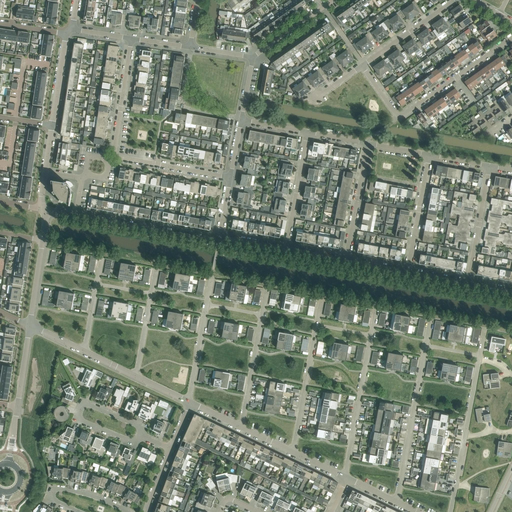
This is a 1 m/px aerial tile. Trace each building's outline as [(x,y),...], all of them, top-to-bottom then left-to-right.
[(229,0),(227,2),(233,11),(237,8),(238,10),(242,8),(241,6),(236,0),(232,0),(231,0),(229,0)] [(297,10),(292,2),(290,0),(286,4),(292,13),(297,10)] [(296,0),(295,0),(292,2),(297,10),(301,6),(296,0)] [(356,0),(353,2),(359,9),(361,13),(365,9),(363,6),(358,0),(356,0)] [(408,8),(414,17),(416,15),(418,16),(420,13),(419,13),(416,8),(418,6),(414,1),(410,4),(411,6),(408,8)] [(354,12),(359,9),(353,2),(349,5),(354,12)] [(286,4),(284,5),(285,7),(283,9),(288,16),(292,13),(286,4)] [(109,5),(108,9),(107,19),(112,19),(111,22),(111,23),(111,24),(112,24),(112,25),(113,25),(113,26),(114,26),(115,26),(117,13),(112,13),(112,10),(113,5),(109,5)] [(350,16),(354,12),(349,5),(344,8),(350,16)] [(453,18),(455,21),(461,17),(459,14),(464,11),(462,8),(462,7),(460,5),(459,6),(451,11),(450,12),(451,15),(452,15),(454,17),(453,18)] [(15,7),(14,13),(17,13),(17,18),(22,19),(24,7),(18,6),(18,7),(15,7)] [(288,16),(283,9),(281,7),(279,8),(281,10),(278,12),(283,19),(288,16)] [(345,19),(350,16),(344,8),(340,12),(345,19)] [(402,10),(399,12),(403,17),(405,15),(406,16),(409,20),(409,21),(412,20),(412,18),(414,17),(408,8),(405,10),(404,8),(402,10)] [(130,22),(129,25),(129,26),(129,27),(130,27),(130,28),(131,28),(132,28),(133,28),(135,16),(129,15),(130,10),(127,10),(127,11),(125,21),(130,22)] [(273,12),(272,13),(279,23),(283,19),(278,12),(277,10),(276,10),(275,11),(273,12)] [(117,13),(115,26),(121,25),(122,22),(122,21),(125,21),(127,11),(123,11),(123,14),(117,13)] [(267,16),(269,19),(274,26),(279,23),(272,13),(272,12),(267,16)] [(340,22),(345,19),(340,12),(335,15),(337,17),(334,19),(340,26),(342,25),(340,22)] [(392,19),(399,28),(401,26),(402,27),(404,24),(400,19),(403,17),(399,12),(394,15),(395,17),(392,19)] [(144,17),(135,16),(133,28),(139,27),(139,28),(140,23),(143,24),(144,17)] [(158,20),(153,19),(151,31),(157,30),(157,31),(158,26),(160,27),(161,27),(163,16),(159,16),(158,20)] [(461,17),(455,21),(457,24),(458,23),(461,26),(459,27),(462,29),(463,28),(471,23),(472,22),(471,19),(469,19),(467,16),(463,20),(461,17)] [(93,25),(94,18),(84,17),(84,21),(86,21),(86,24),(93,25)] [(153,19),(144,17),(143,24),(147,25),(147,28),(147,29),(147,30),(148,30),(148,31),(149,31),(150,31),(151,31),(153,19)] [(439,21),(437,22),(444,31),(447,29),(448,31),(450,29),(452,32),(454,31),(450,25),(448,22),(446,24),(442,19),(442,18),(439,19),(439,21)] [(269,19),(265,22),(270,29),(274,26),(269,19)] [(388,29),(391,27),(394,31),(394,32),(397,31),(396,29),(399,28),(392,19),(389,21),(388,19),(383,23),(387,28),(388,29)] [(480,25),(478,27),(480,30),(478,31),(481,36),(488,31),(489,30),(487,28),(489,26),(490,26),(489,24),(486,21),(484,23),(481,22),(480,25)] [(265,32),(270,29),(265,22),(260,25),(265,32)] [(328,35),(335,29),(330,22),(327,24),(326,22),(321,25),(326,32),(328,35)] [(434,23),(432,25),(432,26),(435,30),(433,31),(433,33),(437,38),(445,33),(444,31),(437,22),(435,24),(434,23)] [(387,28),(383,23),(379,26),(380,28),(377,30),(383,39),(385,37),(387,38),(389,36),(388,35),(385,31),(388,29),(387,28)] [(260,25),(256,28),(261,35),(265,32),(260,25)] [(321,25),(317,28),(322,35),(326,32),(321,25)] [(222,38),(228,39),(229,30),(224,29),(224,26),(221,26),(220,33),(223,34),(222,38)] [(248,30),(250,38),(255,37),(256,39),(261,35),(256,28),(254,26),(248,30)] [(317,38),(322,35),(317,28),(312,31),(317,38)] [(437,38),(433,33),(431,34),(428,29),(427,28),(424,30),(425,31),(423,33),(429,42),(432,39),(433,41),(437,38)] [(179,38),(180,35),(183,36),(183,30),(173,29),(173,34),(169,33),(169,37),(180,39),(180,38),(179,38)] [(240,32),(239,41),(245,41),(245,39),(250,38),(248,30),(241,29),(240,32)] [(383,39),(377,30),(374,32),(371,29),(367,32),(368,34),(372,39),(375,37),(378,42),(378,43),(381,42),(381,40),(383,39)] [(488,31),(481,36),(485,40),(487,39),(489,42),(491,40),(494,41),(495,37),(497,36),(495,32),(493,31),(491,33),(489,30),(488,31)] [(312,31),(308,34),(313,42),(317,38),(312,31)] [(22,43),(22,45),(28,46),(28,44),(29,44),(30,34),(24,33),(23,43),(22,43)] [(421,41),(419,43),(423,48),(427,45),(426,44),(429,42),(423,33),(420,34),(419,33),(417,36),(421,41)] [(308,45),(313,42),(308,34),(303,38),(308,45)] [(372,39),(368,34),(363,37),(364,39),(361,41),(368,50),(370,48),(371,49),(373,47),(373,46),(369,41),(372,39)] [(75,44),(74,49),(83,50),(84,49),(85,43),(87,43),(87,40),(79,38),(79,42),(78,42),(77,44),(75,44)] [(303,38),(299,41),(304,48),(306,51),(310,47),(308,45),(303,38)] [(410,42),(408,43),(414,52),(417,50),(418,51),(423,48),(419,43),(416,45),(413,40),(413,39),(410,40),(410,42)] [(299,51),(304,48),(299,41),(294,44),(299,51)] [(365,51),(368,50),(361,41),(358,43),(357,41),(352,45),(356,50),(359,48),(363,53),(363,54),(366,53),(365,51)] [(473,41),(471,42),(478,51),(479,52),(482,50),(481,49),(482,48),(477,41),(475,43),(473,41)] [(471,45),(468,47),(473,54),(478,51),(471,42),(470,43),(471,45)] [(109,46),(108,51),(118,53),(118,49),(119,50),(120,47),(117,47),(117,44),(110,43),(110,46),(109,46)] [(406,52),(404,53),(408,59),(412,56),(411,54),(414,52),(408,43),(406,45),(404,44),(402,46),(403,47),(406,52)] [(294,44),(290,47),(295,55),(299,51),(294,44)] [(462,47),(463,48),(469,57),(473,54),(468,47),(466,44),(462,47)] [(290,47),(285,51),(290,58),(295,55),(290,47)] [(150,58),(152,49),(144,48),(143,51),(140,50),(140,53),(141,53),(141,56),(150,58)] [(345,52),(342,54),(348,63),(351,62),(352,63),(354,60),(353,60),(350,55),(352,53),(348,48),(344,51),(345,52)] [(462,52),(460,54),(465,61),(469,57),(463,48),(461,50),(462,52)] [(395,52),(393,54),(400,62),(403,60),(405,64),(410,61),(408,59),(404,53),(402,55),(398,50),(398,49),(395,51),(395,52)] [(285,51),(281,54),(286,61),(290,58),(285,51)] [(175,56),(174,62),(184,63),(185,58),(181,57),(182,54),(173,52),(173,56),(175,56)] [(458,52),(454,55),(460,64),(465,61),(460,54),(458,52)] [(346,65),(348,63),(342,54),(339,57),(338,55),(336,56),(334,53),(332,55),(337,64),(340,62),(343,67),(344,68),(347,66),(346,65)] [(281,64),(286,61),(281,54),(276,57),(281,64)] [(389,64),(393,69),(398,66),(397,65),(400,62),(393,54),(391,55),(390,54),(388,57),(392,62),(389,64)] [(335,65),(337,64),(332,55),(329,57),(331,60),(329,61),(330,63),(327,65),(334,74),(336,72),(337,73),(339,71),(339,70),(335,65)] [(453,58),(451,60),(456,67),(460,64),(454,55),(452,56),(453,58)] [(273,62),(270,66),(275,70),(277,67),(281,64),(276,57),(271,60),(273,62)] [(500,57),(495,61),(500,68),(503,71),(506,69),(505,68),(506,66),(504,63),(500,58),(500,57)] [(381,62),(379,64),(385,73),(388,71),(389,72),(393,69),(389,64),(387,65),(384,60),(383,60),(380,61),(381,62)] [(456,67),(451,60),(448,62),(447,60),(445,61),(451,70),(456,67)] [(445,64),(442,66),(447,73),(451,70),(445,61),(443,62),(445,64)] [(500,68),(495,61),(491,64),(497,73),(499,72),(498,70),(500,68)] [(375,74),(379,80),(383,77),(382,75),(385,73),(379,64),(376,66),(375,65),(373,67),(373,68),(377,73),(375,74)] [(491,64),(487,67),(491,74),(494,72),(496,74),(497,73),(491,64)] [(331,75),(334,74),(327,65),(324,67),(323,65),(319,69),(323,74),(325,72),(329,77),(329,78),(332,77),(331,75)] [(265,70),(264,76),(273,77),(274,72),(275,70),(270,66),(267,70),(265,70)] [(447,73),(442,66),(439,68),(438,66),(436,67),(437,69),(437,70),(442,77),(442,76),(447,73)] [(491,74),(487,67),(482,70),(489,79),(489,80),(493,77),(491,74)] [(435,68),(430,71),(437,80),(441,77),(442,77),(437,70),(436,70),(435,68)] [(320,76),(323,74),(319,69),(315,72),(316,73),(313,75),(319,84),(321,83),(322,84),(325,81),(324,81),(320,76)] [(482,70),(478,73),(483,80),(485,78),(487,80),(489,79),(482,70)] [(430,71),(426,75),(432,83),(437,80),(430,71)] [(483,80),(478,73),(473,76),(480,85),(481,84),(480,82),(483,80)] [(317,86),(319,84),(313,75),(310,77),(309,76),(304,79),(308,84),(310,83),(314,88),(317,87),(317,86)] [(423,80),(428,87),(432,83),(426,75),(424,76),(426,78),(423,80)] [(394,76),(384,82),(386,86),(396,79),(394,76)] [(473,76),(469,79),(474,86),(477,85),(478,87),(480,85),(473,76)] [(421,78),(417,81),(423,90),(428,87),(423,80),(421,78)] [(306,86),(308,84),(304,79),(300,82),(301,84),(298,86),(304,95),(307,93),(308,94),(310,91),(309,91),(306,86)] [(474,86),(469,79),(464,83),(471,92),(473,90),(471,88),(474,86)] [(417,84),(414,86),(419,93),(423,90),(417,81),(415,82),(417,84)] [(410,86),(408,87),(415,96),(419,93),(414,86),(412,83),(409,85),(410,86)] [(298,86),(296,87),(295,86),(292,88),(296,93),(295,94),(296,93),(299,98),(300,99),(303,98),(302,96),(304,95),(298,86)] [(269,96),(271,88),(262,87),(261,92),(264,93),(263,95),(269,96)] [(406,87),(403,89),(410,99),(415,96),(408,87),(407,88),(406,87)] [(67,94),(67,96),(68,96),(76,98),(77,92),(73,92),(73,89),(68,88),(67,91),(67,94)] [(401,92),(399,93),(406,102),(410,99),(403,89),(400,91),(401,92)] [(455,89),(451,92),(456,99),(459,97),(460,99),(462,98),(455,89)] [(456,99),(451,92),(446,95),(453,104),(454,106),(459,103),(456,99)] [(392,98),(395,103),(398,101),(401,106),(406,102),(399,93),(392,98)] [(446,95),(442,99),(449,109),(452,107),(451,105),(453,104),(446,95)] [(504,96),(497,101),(498,103),(504,111),(504,112),(508,109),(509,108),(508,106),(510,105),(506,98),(505,96),(504,96)] [(442,99),(438,102),(444,111),(445,112),(447,115),(449,114),(447,111),(449,109),(442,99)] [(497,118),(501,115),(501,113),(504,111),(496,100),(493,102),(495,105),(491,109),(486,102),(486,103),(496,117),(497,118)] [(438,102),(433,105),(438,112),(441,110),(442,112),(444,111),(438,102)] [(494,119),(496,117),(486,103),(483,105),(488,111),(483,114),(481,111),(489,122),(489,123),(494,120),(494,119)] [(134,110),(134,113),(140,114),(140,111),(142,111),(143,106),(133,104),(133,107),(132,107),(131,110),(134,110)] [(175,111),(176,105),(165,104),(165,109),(164,109),(162,117),(165,118),(171,114),(171,110),(175,111)] [(438,112),(433,105),(429,108),(435,117),(437,116),(436,114),(438,112)] [(435,117),(429,108),(424,111),(425,112),(429,118),(430,118),(432,116),(434,118),(435,117)] [(489,122),(481,111),(479,112),(478,113),(480,116),(476,120),(473,116),(481,128),(482,129),(487,125),(486,124),(489,122)] [(425,112),(423,114),(422,113),(417,116),(418,118),(418,122),(421,122),(425,127),(428,125),(428,124),(432,121),(430,118),(429,118),(425,112)] [(175,123),(180,124),(182,114),(176,113),(175,119),(174,118),(172,118),(172,119),(171,120),(172,121),(173,122),(175,122),(175,123)] [(479,129),(481,128),(473,116),(470,118),(473,122),(468,125),(467,125),(472,132),(472,131),(474,134),(478,131),(479,129)] [(231,136),(233,126),(229,125),(230,121),(225,120),(223,130),(228,131),(227,135),(231,136)] [(70,139),(71,132),(61,131),(61,136),(63,136),(63,139),(64,139),(64,142),(71,143),(72,140),(70,139)] [(245,140),(254,142),(256,132),(250,131),(249,134),(246,134),(245,140)] [(104,143),(104,140),(95,139),(94,144),(96,144),(96,147),(101,148),(102,145),(105,146),(105,143),(104,143)] [(298,140),(293,139),(291,149),(300,150),(301,144),(298,143),(298,140)] [(72,143),(71,143),(64,142),(63,144),(60,143),(59,145),(59,147),(59,148),(68,150),(71,150),(72,143)] [(163,155),(167,156),(169,145),(163,144),(160,143),(159,151),(162,152),(161,155),(163,155)] [(312,153),(318,154),(319,144),(314,143),(313,146),(310,146),(308,155),(312,155),(312,153)] [(351,150),(350,160),(355,161),(354,164),(358,165),(360,154),(359,155),(356,154),(357,151),(351,150)] [(222,155),(216,154),(215,163),(218,164),(217,165),(220,166),(220,163),(226,164),(227,158),(221,157),(222,155)] [(245,161),(245,162),(255,164),(256,158),(258,159),(259,156),(253,154),(252,158),(246,156),(246,157),(245,157),(245,161)] [(66,166),(66,161),(57,159),(56,165),(59,165),(59,168),(68,170),(68,167),(66,166)] [(281,160),(279,169),(292,171),(292,170),(294,166),(293,166),(293,165),(292,165),(287,164),(287,161),(281,160)] [(257,165),(255,164),(245,162),(245,163),(243,167),(244,167),(244,168),(244,169),(244,168),(250,169),(249,172),(256,173),(257,165)] [(309,173),(308,174),(318,176),(319,170),(322,171),(323,167),(316,166),(316,169),(310,168),(309,169),(308,169),(309,173)] [(433,169),(432,175),(441,177),(443,167),(437,166),(436,169),(433,169)] [(119,179),(124,180),(126,170),(123,170),(123,168),(121,168),(120,171),(117,170),(115,182),(118,182),(119,179)] [(278,178),(284,179),(284,176),(290,177),(291,177),(291,176),(292,176),(292,172),(292,171),(279,169),(278,174),(278,178)] [(255,177),(256,173),(249,172),(249,175),(243,174),(242,175),(241,175),(242,179),(241,180),(251,182),(252,176),(255,177)] [(474,173),(473,183),(478,184),(477,187),(481,188),(483,178),(483,177),(482,178),(479,177),(480,174),(474,173)] [(317,182),(318,176),(308,174),(308,176),(306,179),(307,179),(307,180),(308,180),(313,181),(313,184),(319,185),(320,182),(317,182)] [(499,188),(501,178),(495,177),(495,180),(492,180),(490,189),(492,190),(493,186),(499,188)] [(276,186),(279,187),(288,189),(289,187),(290,184),(289,184),(290,183),(289,182),(289,183),(283,182),(284,179),(278,178),(276,186)] [(247,187),(246,190),(252,191),(253,186),(251,185),(251,182),(241,180),(241,181),(239,185),(241,185),(240,186),(241,186),(247,187)] [(66,183),(64,183),(52,181),(53,182),(55,192),(61,200),(67,203),(70,205),(70,206),(71,201),(71,199),(72,195),(72,194),(70,192),(72,191),(73,191),(72,191),(71,188),(73,186),(74,186),(72,183),(71,183),(71,182),(70,182),(69,181),(68,181),(67,181),(66,181),(66,182),(66,183)] [(369,190),(374,191),(376,182),(371,181),(370,184),(366,183),(365,192),(369,193),(369,190)] [(305,190),(305,192),(315,194),(316,188),(319,188),(319,185),(313,184),(312,187),(306,186),(307,186),(306,186),(306,187),(305,187),(305,190)] [(216,187),(213,186),(211,196),(216,197),(217,195),(220,196),(221,190),(218,189),(218,186),(216,186),(216,187)] [(273,195),(274,195),(281,197),(281,193),(287,195),(287,194),(289,194),(288,190),(288,189),(279,187),(276,186),(275,193),(273,192),(273,195)] [(413,189),(408,188),(406,197),(415,199),(417,192),(413,191),(413,189)] [(254,192),(252,191),(246,190),(245,193),(240,192),(239,192),(239,193),(238,193),(238,197),(238,198),(251,200),(252,194),(254,195),(254,192)] [(454,191),(453,198),(456,198),(457,197),(459,196),(463,197),(464,199),(462,200),(462,202),(473,204),(473,201),(475,201),(475,202),(475,201),(476,200),(477,195),(454,191)] [(314,200),(315,194),(305,192),(305,193),(303,197),(304,197),(304,198),(310,199),(310,202),(316,203),(316,200),(314,200)] [(275,205),(285,207),(285,205),(287,202),(286,202),(286,200),(286,201),(280,200),(281,197),(274,195),(273,201),(276,201),(275,205)] [(91,208),(96,209),(98,200),(93,199),(93,198),(89,197),(88,204),(91,205),(91,208)] [(243,208),(252,210),(253,207),(250,206),(251,200),(238,198),(238,199),(236,203),(237,203),(237,204),(243,205),(243,208)] [(490,204),(491,205),(492,205),(492,208),(502,210),(503,208),(501,206),(503,204),(509,205),(510,207),(510,208),(511,208),(511,202),(491,198),(490,203),(490,204)] [(302,208),(302,210),(312,212),(312,208),(315,209),(316,203),(310,202),(309,205),(303,204),(303,203),(303,205),(302,205),(302,208)] [(452,204),(451,210),(473,214),(474,210),(474,208),(473,208),(472,208),(473,204),(462,202),(461,204),(463,207),(461,208),(458,207),(456,207),(455,205),(455,204),(452,204)] [(285,208),(285,207),(275,205),(275,208),(272,208),(271,213),(277,214),(278,211),(284,212),(284,213),(284,212),(285,212),(285,208)] [(489,212),(488,217),(510,221),(511,221),(511,214),(509,214),(509,215),(507,216),(501,215),(500,214),(502,212),(502,210),(492,208),(491,211),(490,211),(489,211),(489,212)] [(311,217),(312,212),(302,210),(301,211),(300,214),(301,215),(301,216),(307,217),(306,220),(315,221),(315,218),(311,217)] [(450,214),(450,216),(453,216),(453,215),(455,214),(459,215),(461,217),(459,218),(458,221),(469,223),(470,219),(471,220),(472,220),(472,218),(473,214),(451,210),(450,214)] [(210,231),(211,227),(214,228),(215,219),(207,217),(206,220),(204,230),(210,231)] [(487,222),(487,223),(488,223),(489,223),(488,226),(499,228),(499,226),(498,224),(500,223),(505,224),(507,225),(507,226),(509,227),(510,221),(488,217),(487,221),(487,222)] [(448,224),(448,228),(470,232),(471,228),(471,226),(470,226),(469,226),(469,223),(458,221),(458,223),(459,225),(457,226),(453,225),(452,223),(449,222),(448,224)] [(485,231),(484,235),(506,239),(511,240),(511,234),(505,233),(505,234),(503,235),(498,234),(497,232),(499,230),(499,228),(488,226),(488,229),(486,229),(485,231)] [(276,228),(274,237),(280,238),(280,235),(284,235),(285,229),(276,228)] [(448,228),(446,234),(450,235),(450,234),(452,233),(456,233),(457,235),(455,237),(455,239),(466,241),(467,238),(468,238),(469,238),(469,236),(470,232),(448,228)] [(483,241),(484,241),(485,241),(485,244),(496,246),(496,244),(495,242),(497,241),(502,242),(503,244),(503,245),(505,245),(506,239),(484,235),(484,239),(483,241)] [(338,249),(339,246),(343,247),(344,240),(335,239),(333,248),(338,249)] [(445,240),(444,246),(466,251),(467,246),(467,245),(467,244),(465,244),(466,241),(455,239),(455,241),(456,243),(454,244),(450,244),(448,242),(448,241),(445,240)] [(482,249),(481,253),(503,257),(505,258),(506,254),(506,253),(504,253),(504,251),(502,251),(502,252),(500,253),(495,252),(493,250),(495,248),(496,246),(485,244),(484,247),(483,247),(482,247),(482,249)] [(67,253),(65,261),(73,262),(74,254),(67,253)] [(74,254),(73,262),(80,264),(82,256),(74,254)] [(71,270),(73,262),(65,261),(64,269),(65,269),(71,270)] [(80,264),(73,262),(71,270),(79,271),(80,264)] [(458,262),(456,271),(462,272),(462,271),(463,271),(464,268),(466,268),(467,263),(458,262)] [(120,271),(127,272),(129,265),(121,263),(120,271)] [(136,266),(129,265),(127,272),(135,274),(136,266)] [(476,265),(474,272),(477,272),(477,275),(482,276),(484,267),(476,265)] [(127,272),(120,271),(118,279),(126,280),(127,272)] [(133,282),(135,274),(127,272),(126,280),(133,282)] [(174,281),(182,283),(183,275),(176,273),(174,281)] [(191,276),(183,275),(182,283),(189,284),(191,276)] [(8,277),(7,285),(12,286),(12,283),(17,284),(16,289),(21,290),(23,279),(8,277)] [(171,281),(170,288),(173,289),(180,290),(182,283),(174,281),(170,281),(171,281)] [(20,296),(21,290),(16,289),(17,284),(12,283),(12,286),(11,288),(10,288),(9,294),(20,296)] [(188,292),(189,284),(182,283),(180,290),(188,292)] [(230,292),(238,293),(239,285),(232,284),(230,292)] [(239,285),(238,293),(245,294),(247,287),(239,285)] [(58,299),(66,301),(67,293),(60,291),(58,299)] [(238,293),(230,292),(229,299),(236,301),(238,293)] [(75,294),(67,293),(66,301),(73,302),(75,294)] [(244,302),(245,294),(238,293),(236,301),(244,302)] [(20,301),(20,296),(9,294),(9,299),(10,300),(9,305),(14,305),(15,300),(20,301)] [(292,303),(294,295),(286,294),(285,302),(292,303)] [(294,295),(292,303),(300,305),(301,297),(294,295)] [(66,301),(58,299),(57,307),(64,308),(66,301)] [(18,312),(20,301),(15,300),(14,305),(9,305),(8,304),(7,310),(18,312)] [(72,310),(73,302),(66,301),(64,308),(72,310)] [(283,310),(291,311),(292,303),(285,302),(283,301),(281,309),(283,310)] [(113,309),(120,311),(122,303),(114,302),(113,309)] [(129,304),(122,303),(120,311),(128,312),(129,304)] [(298,312),(300,305),(292,303),(291,311),(298,312)] [(339,312),(347,313),(348,306),(341,304),(339,312)] [(348,306),(347,313),(354,315),(356,307),(348,306)] [(120,311),(113,309),(111,317),(119,319),(120,311)] [(120,311),(119,319),(130,321),(131,313),(128,312),(120,311)] [(164,319),(167,320),(175,321),(176,313),(169,312),(166,311),(164,319)] [(347,313),(339,312),(338,320),(346,321),(347,313)] [(184,314),(176,313),(175,321),(182,322),(184,314)] [(353,323),(354,315),(347,313),(346,321),(353,323)] [(402,324),(403,316),(396,315),(394,322),(402,324)] [(402,324),(409,325),(411,317),(403,316),(402,324)] [(175,321),(167,320),(166,327),(173,329),(175,321)] [(181,330),(182,322),(175,321),(173,329),(181,330)] [(225,322),(223,330),(231,331),(232,324),(225,322)] [(402,324),(394,322),(393,330),(400,332),(402,324)] [(9,339),(14,340),(16,327),(9,324),(9,328),(5,328),(5,333),(10,334),(9,339)] [(232,324),(231,331),(238,333),(240,325),(232,324)] [(402,324),(400,332),(408,333),(409,325),(402,324)] [(456,334),(458,326),(450,325),(449,333),(456,334)] [(468,328),(465,328),(458,326),(456,334),(466,336),(468,328)] [(222,338),(229,339),(231,331),(223,330),(222,338)] [(237,341),(238,333),(231,331),(229,339),(237,341)] [(279,332),(278,340),(285,342),(287,334),(279,332)] [(446,332),(445,340),(447,340),(455,342),(455,340),(456,334),(449,333),(446,332)] [(3,338),(2,344),(13,346),(14,340),(9,339),(10,334),(5,333),(4,339),(3,338)] [(293,343),(293,340),(294,335),(287,334),(285,342),(293,343)] [(455,340),(455,342),(462,343),(465,344),(466,340),(466,336),(456,334),(455,340)] [(506,339),(492,337),(489,351),(494,352),(496,344),(505,345),(506,339)] [(285,342),(278,340),(276,348),(284,349),(285,342)] [(285,342),(284,349),(291,351),(293,343),(285,342)] [(334,343),(332,350),(340,352),(341,344),(334,343)] [(13,346),(2,344),(1,350),(2,350),(1,355),(6,356),(7,351),(12,351),(13,346)] [(341,344),(340,352),(347,353),(349,345),(341,344)] [(331,358),(338,360),(340,352),(332,350),(331,358)] [(6,356),(1,355),(1,361),(10,362),(12,351),(7,351),(6,356)] [(346,361),(347,353),(340,352),(338,360),(346,361)] [(388,353),(387,361),(394,362),(396,354),(388,353)] [(396,354),(394,362),(402,363),(403,356),(396,354)] [(394,362),(387,361),(385,368),(393,370),(394,362)] [(402,363),(394,362),(393,370),(400,371),(402,363)] [(443,363),(441,371),(449,372),(450,364),(443,363)] [(450,364),(449,372),(456,374),(458,366),(450,364)] [(94,377),(95,377),(101,379),(103,373),(94,369),(92,372),(81,367),(82,367),(80,371),(85,373),(82,382),(87,385),(86,386),(90,387),(88,391),(89,391),(94,379),(93,379),(94,377)] [(214,379),(222,380),(223,372),(216,371),(216,372),(215,379),(214,379)] [(449,372),(441,371),(440,379),(447,380),(449,372)] [(230,374),(223,372),(222,380),(229,381),(228,381),(230,374)] [(456,374),(449,372),(447,380),(455,381),(456,374)] [(483,375),(484,385),(486,384),(486,382),(489,381),(490,389),(500,388),(498,373),(483,375)] [(222,380),(214,379),(211,378),(209,386),(211,386),(213,386),(214,386),(220,388),(222,380)] [(229,382),(229,381),(222,380),(220,388),(227,389),(228,389),(227,389),(228,381),(229,382)] [(270,389),(276,390),(278,383),(270,381),(270,382),(271,382),(270,389)] [(74,396),(75,395),(76,396),(76,395),(74,392),(75,392),(73,388),(72,388),(69,382),(68,382),(69,384),(67,385),(67,384),(65,385),(66,386),(63,387),(66,392),(65,392),(66,396),(65,398),(63,397),(61,401),(68,404),(70,400),(72,401),(74,396)] [(287,384),(285,384),(278,383),(276,390),(283,392),(285,392),(287,384)] [(104,400),(104,399),(107,392),(111,394),(113,390),(107,387),(106,390),(101,388),(99,392),(98,392),(98,393),(96,398),(101,400),(101,399),(104,400)] [(266,388),(265,396),(275,398),(276,390),(270,389),(269,389),(266,388)] [(114,404),(115,404),(114,406),(119,408),(123,399),(122,399),(123,396),(127,397),(128,394),(125,392),(125,391),(120,389),(120,390),(117,389),(114,396),(117,397),(114,404)] [(275,398),(282,399),(281,399),(283,392),(276,390),(275,398)] [(331,400),(332,393),(325,391),(325,392),(324,399),(331,400)] [(341,395),(332,393),(331,400),(338,402),(340,402),(341,395)] [(264,403),(264,404),(273,405),(275,398),(265,396),(264,399),(264,403)] [(275,398),(273,405),(281,407),(280,406),(281,399),(282,399),(275,398)] [(331,400),(324,399),(322,399),(320,406),(329,408),(331,400)] [(130,410),(132,412),(133,412),(134,411),(134,410),(137,412),(140,405),(137,403),(137,402),(137,401),(137,400),(133,400),(133,401),(133,402),(133,403),(133,404),(128,402),(125,410),(129,412),(130,410)] [(329,408),(337,409),(336,409),(337,402),(338,402),(331,400),(329,408)] [(378,409),(385,411),(387,403),(376,401),(375,408),(375,409),(378,409)] [(387,403),(385,411),(392,412),(393,405),(394,405),(394,404),(389,404),(387,403)] [(141,411),(138,417),(144,419),(147,421),(148,418),(151,420),(151,418),(154,413),(157,406),(156,406),(152,404),(151,408),(144,404),(144,405),(143,408),(142,408),(143,408),(141,411)] [(265,412),(272,413),(273,405),(264,404),(262,411),(265,412)] [(273,405),(272,413),(279,414),(280,407),(281,407),(273,405)] [(329,408),(320,406),(319,414),(328,416),(329,408)] [(66,409),(66,408),(65,408),(64,407),(63,407),(62,407),(61,407),(60,407),(59,407),(58,408),(57,409),(56,409),(56,410),(55,412),(55,413),(55,414),(55,415),(55,416),(55,417),(56,417),(56,418),(57,418),(57,419),(58,419),(58,420),(59,420),(60,421),(61,421),(62,421),(63,421),(64,420),(65,420),(66,420),(66,419),(67,418),(68,417),(68,416),(69,415),(69,414),(69,413),(69,414),(65,413),(65,412),(64,411),(66,408),(66,409)] [(337,409),(329,408),(328,416),(335,417),(336,410),(337,410),(337,409)] [(491,419),(490,414),(483,415),(482,408),(475,409),(477,420),(478,423),(479,423),(491,420),(491,419)] [(377,417),(384,418),(385,411),(378,409),(378,410),(379,410),(377,417)] [(396,413),(385,411),(384,418),(394,420),(396,413)] [(440,421),(441,413),(434,412),(432,411),(430,419),(440,421)] [(440,421),(447,422),(450,423),(451,415),(448,415),(441,413),(440,421)] [(195,444),(195,443),(197,439),(202,427),(206,419),(203,418),(204,418),(195,414),(182,441),(192,445),(192,444),(192,443),(195,444)] [(326,423),(328,416),(319,414),(317,422),(326,423)] [(335,417),(328,416),(326,423),(334,425),(334,424),(333,424),(335,417)] [(375,424),(383,426),(384,418),(377,417),(376,424),(375,424)] [(394,420),(384,418),(383,426),(390,427),(392,428),(393,428),(394,420)] [(206,419),(202,427),(207,430),(211,422),(206,419)] [(429,427),(438,428),(440,421),(430,419),(429,427)] [(158,420),(157,421),(156,424),(155,424),(154,427),(154,428),(153,430),(161,434),(163,428),(168,430),(166,433),(167,433),(171,423),(164,420),(163,422),(158,420)] [(440,421),(438,428),(446,430),(445,430),(447,422),(440,421)] [(210,436),(216,424),(211,422),(207,430),(206,433),(210,435),(210,436)] [(319,422),(320,422),(318,429),(325,431),(326,423),(317,422),(319,422)] [(334,425),(326,423),(325,431),(332,432),(333,425),(334,425)] [(220,426),(216,424),(210,436),(215,438),(220,426)] [(372,432),(381,433),(383,426),(375,424),(373,424),(372,432)] [(215,438),(220,441),(225,429),(220,426),(215,438)] [(383,426),(381,433),(388,435),(390,435),(392,428),(390,427),(383,426)] [(72,435),(74,435),(75,431),(72,430),(73,429),(68,427),(66,431),(60,436),(63,439),(69,442),(72,435)] [(427,434),(437,436),(438,428),(429,427),(427,434)] [(438,428),(437,436),(444,437),(445,430),(446,430),(438,428)] [(230,431),(225,429),(220,441),(224,443),(230,431)] [(324,438),(325,431),(318,429),(318,430),(317,437),(316,437),(317,437),(324,438)] [(84,444),(86,445),(86,444),(90,445),(93,437),(89,436),(90,434),(82,430),(79,439),(82,440),(82,441),(82,442),(83,444),(84,444)] [(225,442),(230,444),(235,433),(230,431),(224,443),(225,443),(225,442)] [(325,431),(324,438),(330,440),(333,440),(335,433),(332,432),(325,431)] [(370,439),(380,441),(381,433),(372,432),(371,432),(370,439)] [(240,436),(240,435),(235,433),(230,444),(234,447),(236,444),(240,436)] [(388,435),(381,433),(380,441),(387,442),(386,442),(388,435)] [(428,442),(436,444),(437,436),(427,434),(430,435),(429,442),(428,442)] [(236,444),(241,446),(245,438),(240,436),(236,444)] [(437,436),(436,444),(442,445),(446,446),(447,438),(444,437),(437,436)] [(96,439),(92,447),(97,449),(96,452),(99,453),(98,454),(102,456),(105,448),(102,446),(104,440),(105,440),(100,438),(100,439),(96,437),(96,439)] [(250,441),(250,440),(245,438),(241,446),(239,450),(244,452),(246,448),(246,449),(250,441)] [(371,447),(378,449),(380,441),(370,439),(368,447),(371,447)] [(182,441),(182,442),(180,446),(190,449),(192,445),(182,441)] [(246,449),(247,449),(245,452),(250,455),(256,443),(250,441),(246,449)] [(387,442),(380,441),(378,449),(385,450),(386,442),(387,442)] [(511,443),(499,441),(497,451),(503,452),(502,457),(511,458),(511,448),(511,443)] [(108,451),(106,454),(111,455),(118,458),(120,452),(117,450),(118,449),(119,445),(111,442),(110,446),(108,445),(107,448),(107,449),(108,449),(108,451)] [(427,450),(434,451),(436,444),(428,442),(429,443),(428,450),(427,450)] [(251,455),(255,457),(261,446),(256,443),(250,455),(251,455)] [(436,444),(434,451),(441,453),(441,452),(442,445),(436,444)] [(180,447),(178,451),(187,454),(190,449),(180,446),(180,447)] [(255,457),(260,459),(266,448),(261,446),(255,457)] [(370,455),(377,456),(378,449),(371,447),(372,447),(370,455)] [(125,448),(123,453),(122,457),(126,458),(125,460),(126,462),(128,463),(128,464),(132,465),(135,456),(132,455),(133,453),(130,452),(131,450),(125,448)] [(140,452),(137,459),(147,463),(148,462),(153,464),(156,457),(151,455),(151,453),(152,452),(148,450),(148,451),(146,450),(146,449),(143,448),(141,453),(140,452)] [(270,450),(266,448),(260,459),(265,462),(270,450)] [(385,450),(378,449),(377,456),(386,458),(387,458),(388,451),(388,450),(385,450)] [(265,462),(270,464),(275,453),(270,450),(265,462)] [(426,457),(433,459),(434,451),(427,450),(428,450),(426,457)] [(178,451),(176,456),(185,459),(187,454),(178,451)] [(434,451),(433,459),(440,460),(439,460),(441,453),(434,451)] [(280,455),(275,453),(270,464),(275,466),(280,455)] [(368,462),(375,464),(377,456),(370,455),(367,454),(365,462),(368,462)] [(279,469),(281,465),(285,457),(280,455),(275,466),(279,469)] [(176,457),(174,461),(186,465),(188,460),(185,459),(176,456),(176,457)] [(386,458),(377,456),(375,464),(383,465),(385,466),(386,458)] [(286,468),(290,460),(285,457),(281,465),(286,468)] [(422,464),(422,465),(424,465),(431,466),(433,459),(426,457),(423,457),(422,464)] [(433,459),(431,466),(439,468),(438,467),(439,460),(440,460),(433,459)] [(286,468),(284,471),(289,473),(294,462),(290,460),(286,468)] [(173,462),(172,466),(184,470),(185,471),(187,466),(186,465),(174,461),(173,462)] [(294,475),(299,464),(294,462),(289,473),(294,475)] [(304,467),(299,464),(294,475),(299,478),(304,467)] [(54,467),(47,466),(47,467),(48,469),(48,470),(48,471),(48,472),(48,474),(49,475),(49,476),(52,476),(52,479),(57,480),(58,468),(59,468),(59,467),(59,466),(54,465),(54,467)] [(421,472),(430,474),(431,466),(424,465),(422,465),(421,469),(421,472)] [(171,467),(170,471),(179,474),(182,475),(184,470),(172,466),(171,467)] [(431,466),(430,474),(440,476),(437,475),(438,468),(439,468),(431,466)] [(304,480),(305,477),(309,469),(304,467),(299,478),(304,480)] [(58,468),(57,480),(62,480),(63,477),(67,478),(68,468),(63,468),(63,469),(59,468),(58,468)] [(68,468),(67,478),(71,479),(70,481),(76,482),(78,471),(73,470),(74,469),(68,468)] [(314,471),(309,469),(305,477),(310,479),(314,471)] [(78,471),(76,482),(81,483),(81,481),(85,482),(88,472),(83,471),(82,472),(78,471)] [(177,479),(179,474),(170,471),(168,476),(177,479)] [(310,479),(315,482),(319,474),(314,471),(310,479)] [(88,472),(85,482),(89,483),(88,485),(93,487),(97,476),(92,475),(93,474),(88,472)] [(429,482),(430,474),(421,472),(419,480),(429,482)] [(228,476),(222,477),(225,490),(227,490),(228,490),(232,489),(230,481),(233,482),(236,482),(237,475),(234,475),(228,474),(228,476)] [(323,476),(319,474),(315,482),(313,485),(318,487),(323,476)] [(429,482),(436,483),(439,483),(440,476),(430,474),(429,482)] [(97,476),(93,487),(98,489),(99,486),(103,487),(107,478),(102,477),(101,478),(97,476)] [(168,476),(166,481),(176,484),(177,479),(168,476)] [(318,487),(323,489),(328,478),(323,476),(318,487)] [(223,491),(225,490),(222,477),(216,479),(220,492),(224,491),(223,491)] [(107,478),(103,487),(107,489),(106,491),(111,494),(115,483),(111,481),(111,480),(107,478)] [(210,478),(207,480),(209,482),(213,488),(216,486),(210,478)] [(323,489),(328,491),(333,481),(328,478),(323,489)] [(420,488),(427,489),(429,482),(419,480),(418,487),(420,488)] [(166,481),(164,486),(174,489),(176,484),(166,481)] [(245,483),(240,493),(244,495),(246,496),(251,485),(252,483),(247,481),(246,481),(245,483)] [(328,491),(333,494),(338,483),(335,481),(333,481),(328,491)] [(429,482),(427,489),(434,491),(434,490),(435,483),(436,483),(429,482)] [(115,483),(111,494),(115,496),(117,493),(120,495),(125,486),(120,484),(119,485),(115,483)] [(256,488),(251,485),(246,496),(248,497),(251,499),(255,491),(258,493),(261,486),(258,485),(256,488)] [(125,486),(120,495),(124,497),(123,499),(127,502),(133,492),(129,489),(129,488),(125,486)] [(175,495),(177,490),(174,489),(164,486),(162,491),(172,494),(175,495)] [(261,503),(263,504),(268,494),(262,491),(264,487),(261,486),(258,493),(261,494),(257,502),(261,503)] [(475,487),(474,496),(478,496),(477,501),(477,502),(488,503),(490,489),(475,487)] [(269,490),(268,494),(263,504),(265,505),(264,505),(268,507),(272,499),(274,501),(278,494),(275,493),(274,494),(269,491),(269,490),(269,491),(270,490),(269,490)] [(357,492),(356,492),(352,490),(349,498),(347,501),(352,504),(352,503),(357,492)] [(161,496),(170,499),(173,500),(175,495),(172,494),(162,491),(161,496)] [(138,505),(142,496),(137,493),(137,494),(133,492),(127,502),(132,504),(133,502),(138,505)] [(201,498),(202,498),(213,502),(214,501),(216,497),(203,492),(201,498)] [(357,492),(352,503),(357,505),(362,495),(362,494),(361,494),(357,492)] [(281,495),(278,494),(274,501),(277,502),(274,510),(277,511),(278,511),(279,511),(284,502),(279,499),(281,495)] [(362,495),(357,505),(362,507),(363,505),(367,497),(365,496),(362,495)] [(161,496),(159,501),(168,505),(170,499),(161,496)] [(197,502),(195,505),(202,508),(203,505),(211,508),(213,504),(212,504),(213,502),(202,498),(201,498),(199,497),(197,503),(197,502)] [(362,507),(362,508),(367,510),(368,507),(372,499),(370,498),(367,497),(363,505),(362,507)] [(368,507),(367,510),(370,511),(371,511),(377,502),(376,501),(375,501),(372,499),(368,507)] [(286,511),(288,507),(291,509),(294,502),(291,501),(290,504),(284,502),(279,511),(286,511)] [(297,503),(294,502),(291,509),(294,510),(292,511),(299,511),(301,510),(295,507),(297,503)] [(377,511),(382,504),(377,502),(371,511),(377,511)] [(158,503),(157,506),(156,508),(166,511),(168,506),(158,503)]
